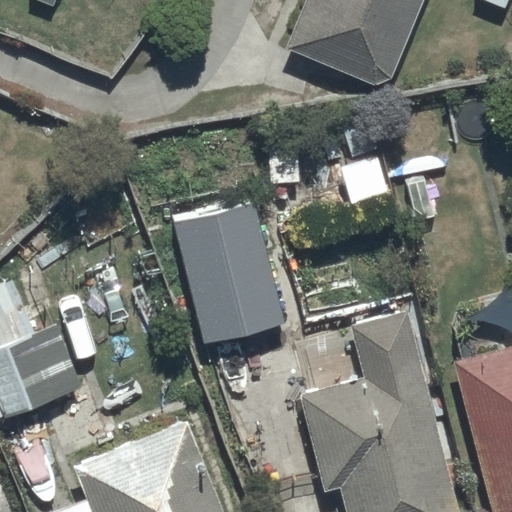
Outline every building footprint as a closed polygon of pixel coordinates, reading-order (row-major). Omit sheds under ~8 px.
[(298,0),(283,38),(374,73),(385,68),(413,0),(298,0)] [(250,192),(170,211),(198,331),(279,312),(250,192)] [(454,511),(404,300),(344,314),(356,365),(296,380),(319,479),(334,475),(342,511),(454,511)] [(29,327),(0,337),(0,408),(52,389),(29,327)] [(511,511),(511,333),(449,350),(486,511),(511,511)] [(226,511),(186,408),(69,453),(92,511),(226,511)]
